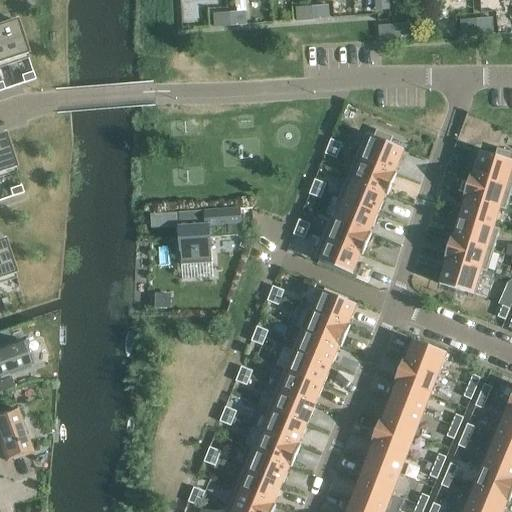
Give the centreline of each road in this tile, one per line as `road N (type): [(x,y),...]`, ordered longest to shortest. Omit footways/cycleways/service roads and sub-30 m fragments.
road 1 (residential): [(304,86),(56,99),(0,112)]
road 2 (residential): [(467,77),(392,303)]
road 3 (residential): [(392,303),(313,511)]
road 4 (residential): [(304,86),(467,77)]
road 5 (residential): [(392,303),(279,256),(290,229)]
road 6 (residential): [(511,354),(392,303)]
